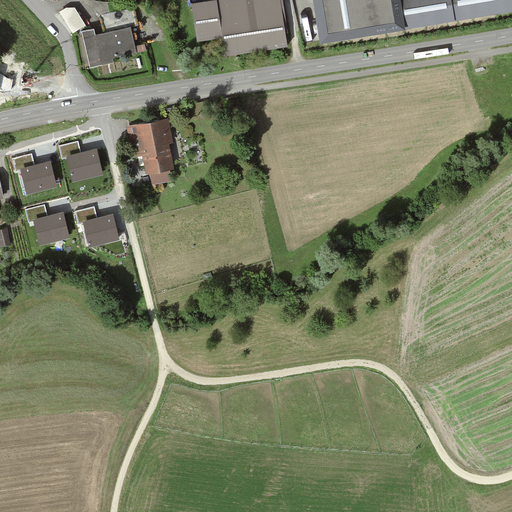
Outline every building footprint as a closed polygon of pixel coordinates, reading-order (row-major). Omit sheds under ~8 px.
[(193,0),(191,0),(197,39),(222,35),(225,53),(288,43),(286,30),(289,30),(283,0),(193,0)] [(314,0),(321,40),(405,25),(401,0),(314,0)] [(511,0),(401,0),(405,25),(511,7),(511,0)] [(66,5),(60,9),(73,31),(86,23),(76,5),(66,5)] [(104,30),(104,31),(131,24),(131,26),(139,24),(135,7),(101,15),(104,30)] [(94,26),(82,29),(90,65),(114,60),(113,56),(137,50),(131,26),(131,24),(104,31),(104,30),(96,32),(94,26)] [(147,44),(138,47),(140,54),(149,52),(147,44)] [(168,116),(127,124),(132,151),(133,154),(142,152),(146,171),(174,165),(169,141),(173,140),(168,116)] [(81,151),(78,140),(59,145),(63,159),(67,158),(67,155),(81,151)] [(81,151),(67,155),(67,158),(73,180),(103,172),(97,147),(81,151)] [(35,163),(32,153),(14,158),(17,171),(22,170),(21,167),(35,163)] [(35,163),(21,167),(22,170),(27,192),(57,184),(51,159),(35,163)] [(33,218),(48,215),(45,204),(26,209),(29,222),(34,221),(33,218)] [(98,217),(94,205),(75,211),(79,223),(83,221),(98,217)] [(48,215),(33,218),(34,221),(39,243),(70,236),(63,211),(56,213),(48,215)] [(120,237),(114,213),(105,215),(98,217),(83,221),(89,245),(120,237)] [(7,226),(0,227),(0,245),(11,243),(7,226)]
